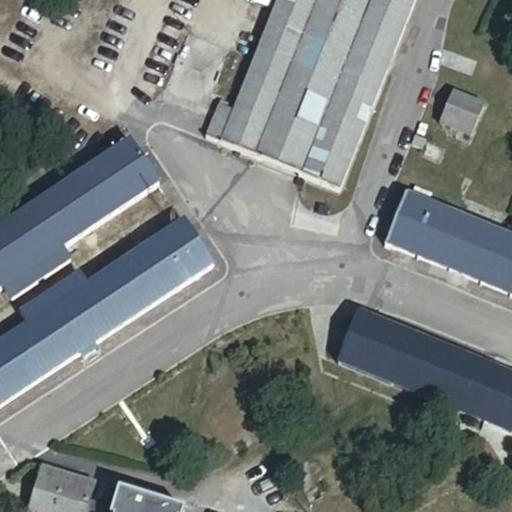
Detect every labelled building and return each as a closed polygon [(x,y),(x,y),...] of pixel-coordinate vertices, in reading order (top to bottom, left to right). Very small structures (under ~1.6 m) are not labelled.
[(338,193),(405,24),(414,0),(280,0),(238,107),(223,102),(207,141),(338,193)] [(440,124),(470,137),(484,106),(454,92),(440,124)] [(425,152),(428,143),(418,140),(415,148),(425,152)] [(0,232),(0,297),(7,293),(16,305),(74,265),(66,253),(161,189),(143,163),(148,160),(142,152),(138,155),(130,143),(13,223),(10,219),(0,225),(0,230),(1,232),(0,232)] [(429,206),(433,198),(417,192),(414,200),(429,206)] [(511,239),(429,206),(414,200),(408,198),(388,247),(511,296),(511,239)] [(328,221),(330,211),(320,209),(318,218),(328,221)] [(0,424),(3,423),(0,417),(0,413),(86,355),(89,360),(100,353),(97,348),(214,268),(184,223),(88,288),(81,276),(23,316),(30,327),(0,348),(0,424)] [(511,376),(360,315),(340,364),(511,433),(511,376)] [(99,511),(101,508),(89,504),(95,488),(44,472),(31,511),(99,511)] [(147,511),(116,503),(113,511),(147,511)]
